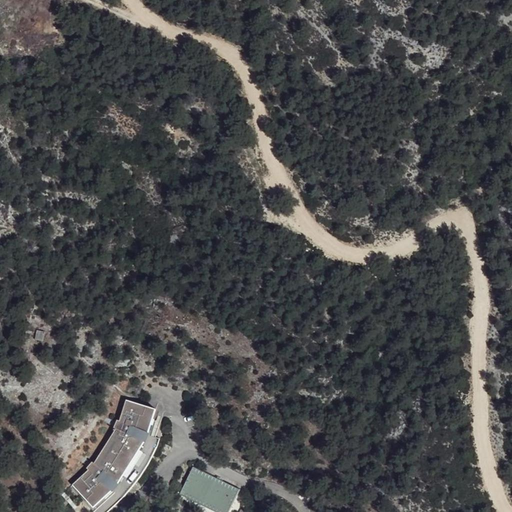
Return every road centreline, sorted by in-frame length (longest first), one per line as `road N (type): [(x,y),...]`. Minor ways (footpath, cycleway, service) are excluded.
road 1 (track): [(509,511),(481,432),(476,244),(466,228),(442,220),(403,246),(376,253),(340,248),(293,196),(250,73),(218,44),(169,31),(135,0)]
road 2 (unclassified): [(304,511),(279,488),(244,484),(178,445)]
